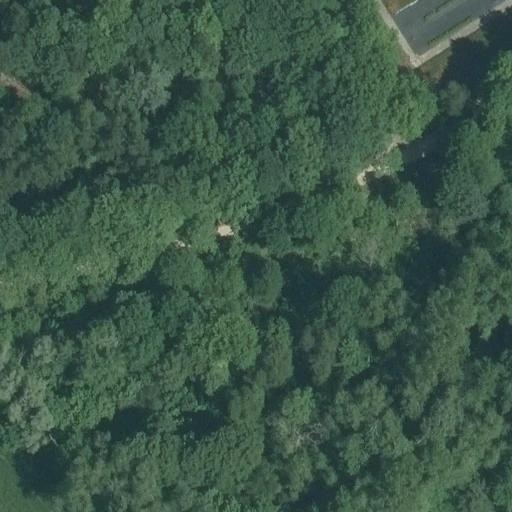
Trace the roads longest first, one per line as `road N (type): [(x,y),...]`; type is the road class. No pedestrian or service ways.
road 1 (track): [(511,106),(320,199),(232,232),(0,286)]
road 2 (track): [(393,162),(326,0)]
